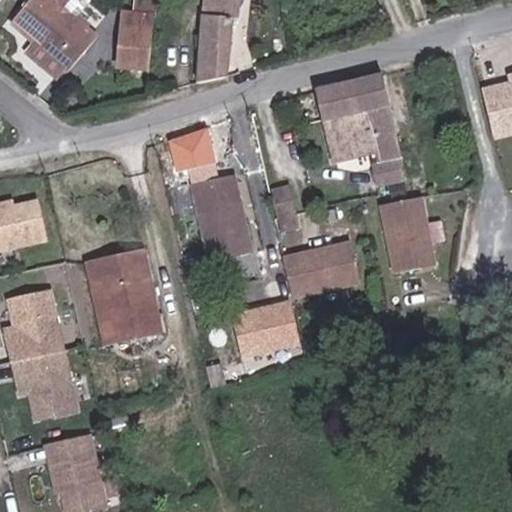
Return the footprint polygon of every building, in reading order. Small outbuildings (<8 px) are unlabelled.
[(96,37),(52,0),(29,0),(11,22),(34,43),(26,54),(56,80),(65,70),(67,72),(96,37)] [(202,0),(196,83),(225,77),(231,0),(202,0)] [(152,30),(154,15),(122,12),(121,27),(152,30)] [(117,67),(148,70),(152,30),(121,27),(117,67)] [(406,180),(383,77),(316,93),(325,124),(323,125),(332,163),(376,153),(378,163),(371,165),(376,187),(406,180)] [(511,85),(485,91),(496,140),(511,135),(511,85)] [(252,255),(234,177),(191,186),(209,264),(252,255)] [(297,218),(290,187),(272,192),(278,223),(297,218)] [(396,275),(422,269),(419,254),(432,251),(421,197),(411,200),(381,207),(396,275)] [(0,250),(45,241),(37,204),(5,210),(4,205),(0,205),(0,250)] [(357,273),(351,247),(283,261),(292,301),(345,289),(342,276),(357,273)] [(436,266),(432,251),(419,254),(422,269),(436,266)] [(161,332),(143,253),(87,265),(104,345),(161,332)] [(360,286),(357,273),(342,276),(345,289),(360,286)] [(11,344),(16,364),(66,353),(53,294),(13,303),(21,341),(11,344)] [(66,353),(16,364),(20,385),(30,382),(38,421),(79,413),(66,353)] [(83,511),(106,507),(91,439),(48,448),(56,485),(61,484),(67,511),(83,511)]
